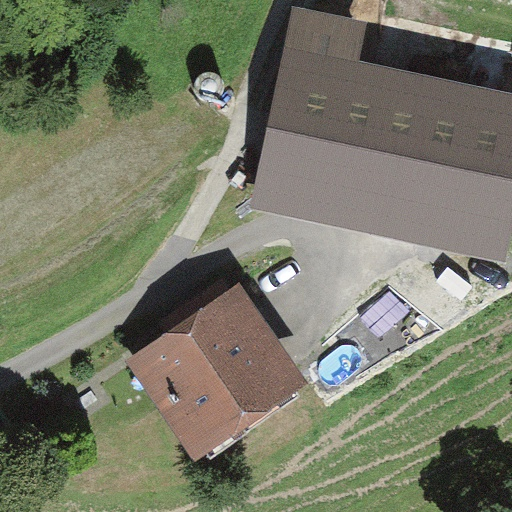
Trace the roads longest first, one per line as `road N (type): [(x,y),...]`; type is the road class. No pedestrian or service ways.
road 1 (track): [(0,377),(276,229),(340,238)]
road 2 (track): [(182,246),(296,0)]
